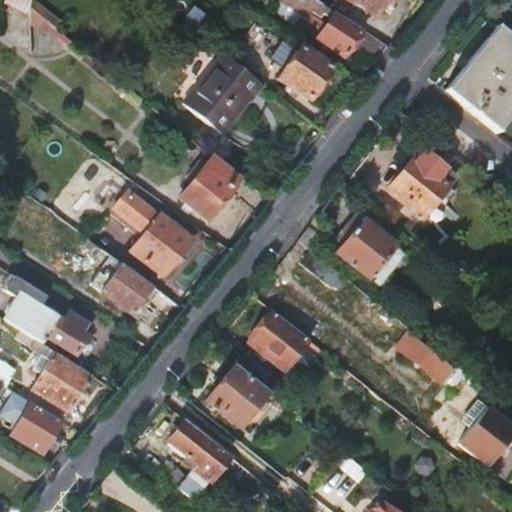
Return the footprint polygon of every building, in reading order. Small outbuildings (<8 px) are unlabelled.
[(10,0),(7,6),(31,18),(31,8),(31,0),(10,0)] [(31,0),(31,8),(47,21),(56,28),(62,22),(34,0),(31,0)] [(286,16),(315,34),(332,8),(318,0),(280,0),(292,7),(286,16)] [(350,0),(379,18),(389,4),(392,6),(395,0),(350,0)] [(198,7),(186,22),(207,38),(218,22),(198,7)] [(31,18),(31,29),(39,32),(47,21),(31,8),(31,18)] [(337,8),(321,35),(350,53),(367,27),(337,8)] [(511,37),(501,29),(448,93),(500,134),(511,118),(511,37)] [(304,42),(284,75),(315,96),(336,63),(304,42)] [(224,50),(186,100),(226,131),(266,81),(262,78),(224,50)] [(426,152),(450,171),(458,162),(434,142),(426,152)] [(443,181),(450,171),(426,152),(419,162),(415,159),(392,188),(428,218),(452,189),(443,181)] [(196,180),(182,197),(211,218),(237,187),(236,185),(245,175),(218,153),(214,158),(209,165),(203,160),(191,176),(196,180)] [(159,215),(127,192),(109,214),(141,238),(131,252),(164,276),(193,237),(160,212),(159,215)] [(374,211),(391,224),(398,215),(382,201),(374,211)] [(354,235),(337,257),(369,283),(387,260),(396,250),(386,242),(397,229),(391,224),(374,211),(369,206),(349,231),(354,235)] [(299,242),(313,253),(321,260),(331,247),(309,229),(299,242)] [(418,246),(457,277),(465,268),(417,229),(409,239),(418,246)] [(302,266),(331,289),(342,277),(321,260),(313,253),(302,266)] [(93,284),(135,314),(156,286),(114,256),(93,284)] [(387,260),(369,283),(380,292),(399,269),(387,260)] [(41,341),(42,342),(46,336),(77,356),(89,337),(83,333),(88,324),(70,312),(64,321),(38,305),(45,294),(8,271),(0,283),(0,286),(16,297),(3,318),(26,332),(41,341)] [(273,314),(248,345),(284,374),(310,343),(273,314)] [(41,341),(26,332),(20,341),(35,351),(41,341)] [(453,372),(412,340),(402,352),(442,386),(453,372)] [(42,374),(32,390),(66,410),(91,373),(42,342),(41,341),(35,351),(44,356),(46,358),(47,356),(52,359),(42,374)] [(44,356),(35,370),(42,374),(52,359),(47,356),(46,358),(44,356)] [(246,375),(268,393),(278,380),(256,363),(246,375)] [(0,383),(1,384),(9,371),(0,365),(0,383)] [(235,367),(207,403),(238,429),(268,393),(246,375),(235,367)] [(399,399),(392,408),(404,417),(411,408),(399,399)] [(21,419),(12,435),(47,455),(66,423),(31,402),(25,413),(21,419)] [(20,410),(16,416),(21,419),(25,413),(20,410)] [(511,427),(490,410),(461,446),(490,468),(511,440),(511,427)] [(167,446),(193,468),(184,480),(176,489),(192,502),(228,456),(186,423),(167,446)] [(228,456),(251,475),(259,466),(236,446),(228,456)] [(154,471),(176,489),(184,480),(162,461),(154,471)] [(396,511),(381,500),(371,511),(396,511)]
